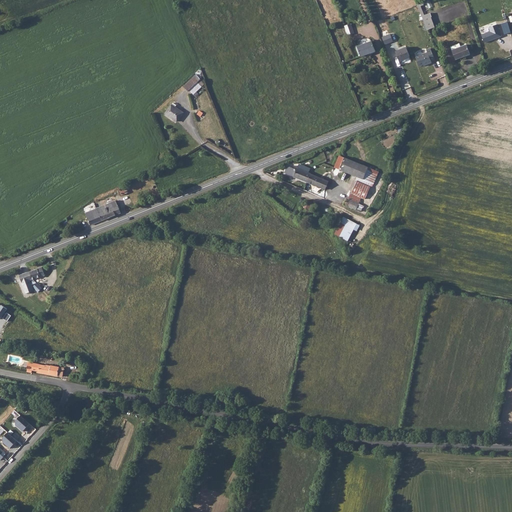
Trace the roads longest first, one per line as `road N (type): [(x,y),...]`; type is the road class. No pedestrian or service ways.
road 1 (secondary): [(0,268),(511,65)]
road 2 (unclassified): [(511,446),(379,443),(73,386)]
